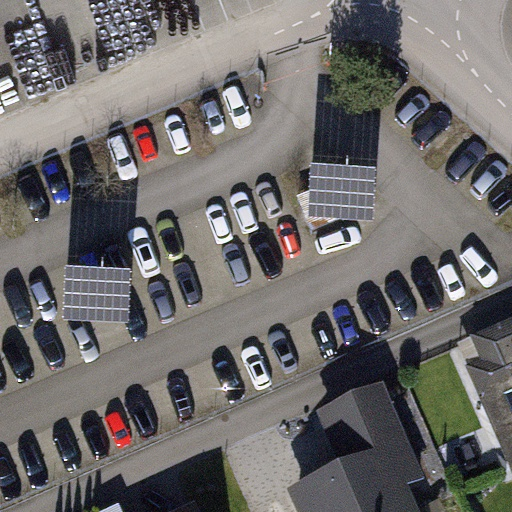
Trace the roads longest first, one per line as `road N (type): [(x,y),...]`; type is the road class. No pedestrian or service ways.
road 1 (residential): [(0,159),(363,0)]
road 2 (unclassified): [(404,0),(511,105)]
